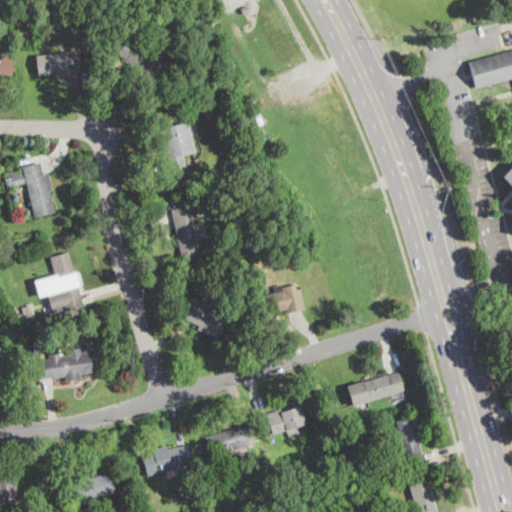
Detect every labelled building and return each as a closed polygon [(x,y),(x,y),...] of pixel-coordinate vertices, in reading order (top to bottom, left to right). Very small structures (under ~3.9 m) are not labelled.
[(123,38),(142,50),(147,43),(167,56),(150,82),(137,74),(139,71),(124,61),(125,60),(113,53),(123,38)] [(511,188),(501,177),(511,165),(511,78),(475,89),(468,62),(511,49),(511,188)] [(77,51),(80,74),(54,77),(53,74),(38,75),(36,56),(77,51)] [(0,55),(13,56),(12,76),(0,75),(0,55)] [(264,123),(259,125),(247,96),(251,94),(264,123)] [(256,125),(251,128),(247,119),(252,117),(256,125)] [(170,169),(169,169),(161,128),(188,122),(194,152),(182,154),(184,166),(170,169)] [(231,137),(220,141),(216,128),(227,125),(231,137)] [(43,174),(43,175),(49,174),(53,191),(49,191),(54,212),(34,217),(27,184),(6,188),(4,179),(24,174),(23,167),(41,163),(43,174)] [(241,181),(211,189),(208,179),(238,171),(241,181)] [(202,256),(181,260),(171,210),(192,205),(202,256)] [(73,268),(74,272),(75,272),(79,286),(78,286),(84,306),(65,311),(65,309),(52,313),(47,293),(59,290),(49,257),(68,252),(73,268)] [(301,309),(288,312),(287,312),(286,309),(268,313),(264,295),(274,293),(273,286),(297,281),(303,309),(301,309)] [(227,319),(217,340),(197,330),(199,325),(182,317),(191,300),(227,319)] [(34,316),(25,318),(22,308),(31,305),(34,316)] [(39,355),(27,356),(25,342),(37,340),(39,355)] [(58,348),(60,357),(89,352),(92,372),(79,374),(80,379),(65,381),(65,376),(39,379),(36,361),(50,359),(48,349),(58,348)] [(399,373),(404,390),(352,405),(347,386),(362,381),(363,383),(385,376),(386,377),(399,373)] [(285,426),(272,430),(266,412),(280,408),(281,411),(299,406),(306,430),(288,436),(285,426)] [(423,462),(406,466),(405,463),(399,464),(397,455),(403,453),(395,420),(413,416),(424,461),(423,462)] [(234,449),(235,453),(226,456),(225,452),(211,456),(205,437),(248,424),(254,443),(234,449)] [(355,443),(351,448),(347,444),(351,439),(355,443)] [(187,445),(192,463),(189,464),(191,472),(180,475),(177,467),(147,476),(142,457),(153,454),(152,449),(166,445),(168,450),(187,445)] [(356,477),(349,479),(346,467),(353,465),(356,477)] [(0,473),(15,474),(14,497),(0,497),(0,473)] [(73,499),(65,500),(63,481),(111,475),(114,494),(73,499)] [(437,511),(416,511),(408,484),(428,478),(437,511)]
